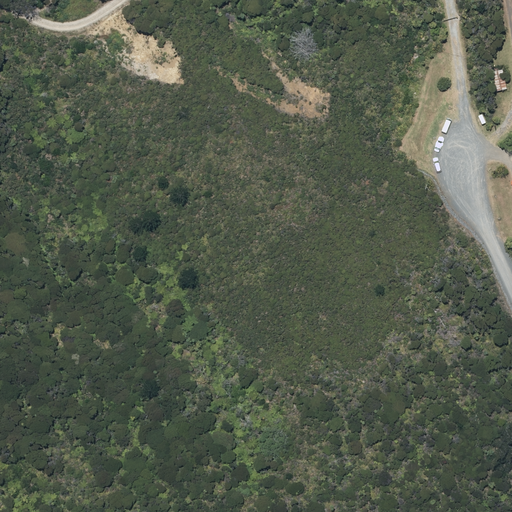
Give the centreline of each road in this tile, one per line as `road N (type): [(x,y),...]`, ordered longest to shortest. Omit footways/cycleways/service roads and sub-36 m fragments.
road 1 (track): [(511,115),(489,143),(451,156),(459,98),(451,0)]
road 2 (unclassified): [(511,287),(451,156)]
